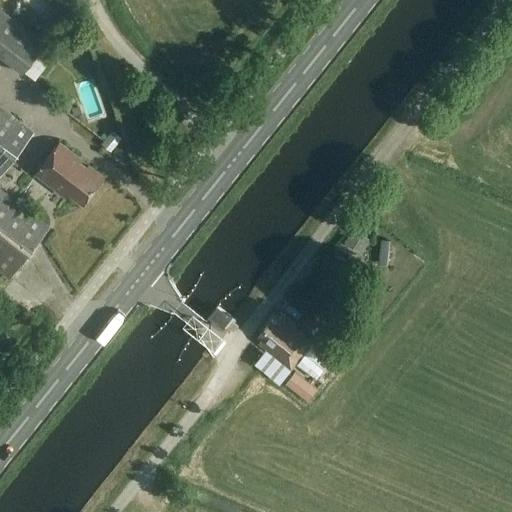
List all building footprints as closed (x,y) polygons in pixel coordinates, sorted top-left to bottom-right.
[(0,56),(21,73),(43,44),(0,10),(0,56)] [(0,106),(0,271),(9,279),(49,227),(0,188),(0,175),(33,132),(0,106)] [(80,203),(101,177),(58,142),(34,172),(64,196),(67,193),(80,203)] [(208,320),(221,332),(227,325),(230,322),(229,322),(217,311),(216,310),(207,320),(208,320)] [(315,342),(282,316),(277,322),(273,320),(261,335),(265,338),(261,343),(292,368),(315,342)] [(287,382),(309,400),(318,389),(296,371),(287,382)] [(280,409),(287,397),(263,384),(256,396),(280,409)]
